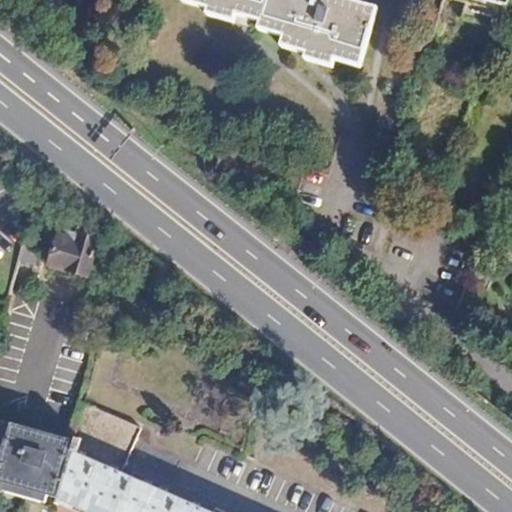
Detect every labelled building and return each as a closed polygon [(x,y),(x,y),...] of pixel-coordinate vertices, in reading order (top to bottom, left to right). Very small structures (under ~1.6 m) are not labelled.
[(183,0),(183,2),(207,9),(206,14),(232,22),(235,15),(261,22),(259,29),(286,37),(283,46),(310,54),(309,59),(334,67),(336,60),(363,67),(379,9),(348,0),(183,0)] [(460,0),(466,2),(461,17),(500,30),(508,5),(509,0),(460,0)] [(81,235),(63,229),(54,260),(92,272),(102,238),(82,232),(81,235)] [(58,501),(56,507),(67,511),(209,511),(122,474),(141,429),(85,404),(78,431),(75,443),(58,501)] [(10,431),(35,439),(20,490),(58,501),(75,443),(12,425),(10,431)] [(35,439),(10,431),(0,467),(0,484),(20,490),(35,439)]
